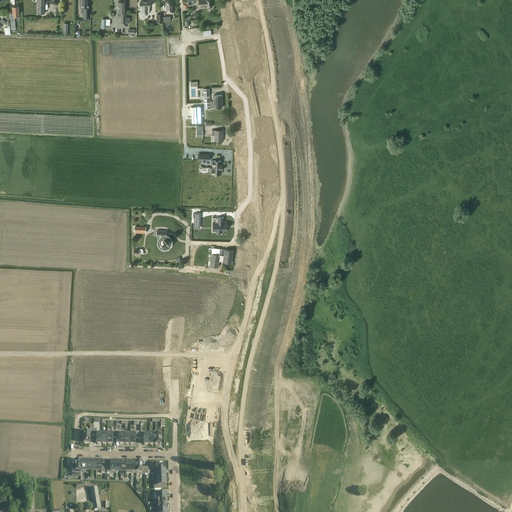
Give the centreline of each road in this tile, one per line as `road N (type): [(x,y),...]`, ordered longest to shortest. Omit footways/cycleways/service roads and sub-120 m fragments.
road 1 (unclassified): [(243,511),(243,411),(282,241),(284,199),(281,139),(244,0)]
road 2 (residential): [(76,418),(80,452),(174,454)]
road 3 (track): [(76,418),(170,416),(174,443)]
